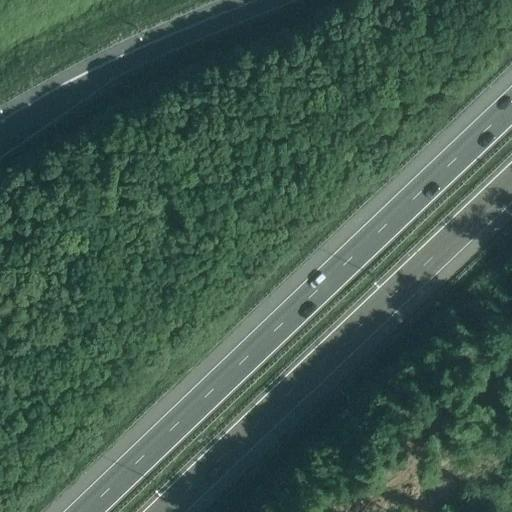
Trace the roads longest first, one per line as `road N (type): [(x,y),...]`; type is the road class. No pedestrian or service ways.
road 1 (motorway): [(511,108),(89,511)]
road 2 (motorway): [(172,511),(511,184)]
road 3 (motorway): [(275,0),(181,38),(0,136)]
